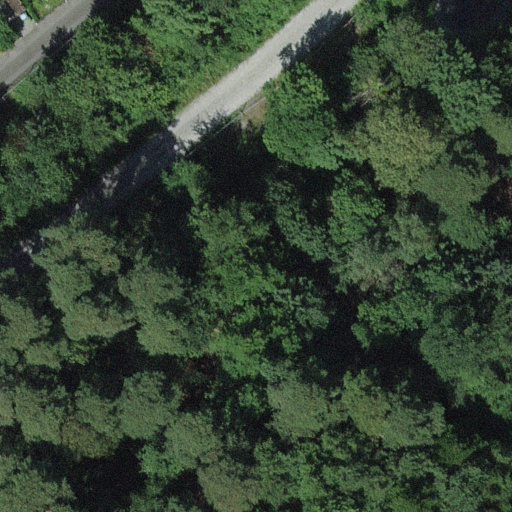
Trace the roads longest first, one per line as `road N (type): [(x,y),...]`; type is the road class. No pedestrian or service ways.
road 1 (unclassified): [(0,284),(341,0)]
road 2 (residential): [(90,0),(0,81)]
